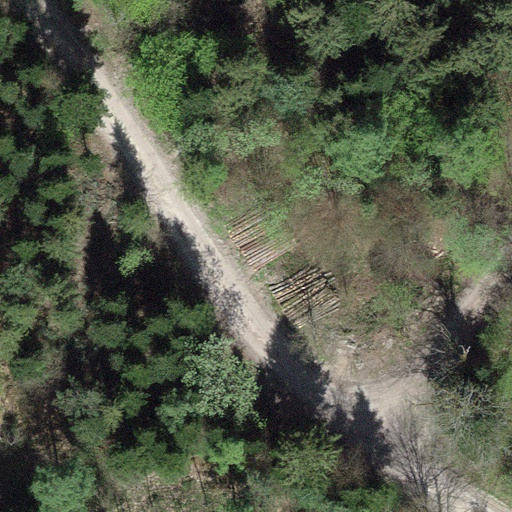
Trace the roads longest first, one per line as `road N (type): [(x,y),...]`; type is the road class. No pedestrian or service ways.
road 1 (track): [(466,511),(374,451),(287,375),(25,0)]
road 2 (track): [(374,451),(511,254)]
